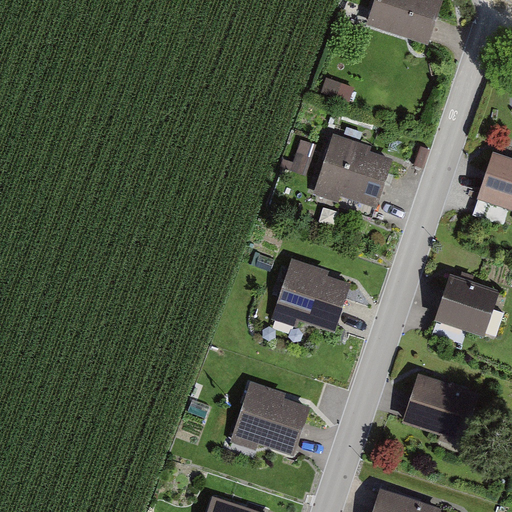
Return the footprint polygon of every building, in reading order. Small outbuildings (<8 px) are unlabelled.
[(454,4),(442,0),(389,0),(380,31),(439,50),(454,4)] [(326,146),(293,139),(286,171),(319,178),(326,146)] [(403,163),(340,141),(322,193),(385,214),(403,163)] [(511,158),(508,157),(494,208),(511,212),(511,158)] [(365,292),(298,270),(284,313),(351,334),(365,292)] [(506,296),(462,280),(446,321),(490,337),(506,296)] [(492,398),(425,382),(415,425),(481,442),(492,398)] [(326,413),(262,393),(248,439),(311,459),(326,413)] [(452,511),(453,511),(391,491),(384,511),(452,511)] [(258,511),(222,499),(217,511),(258,511)]
